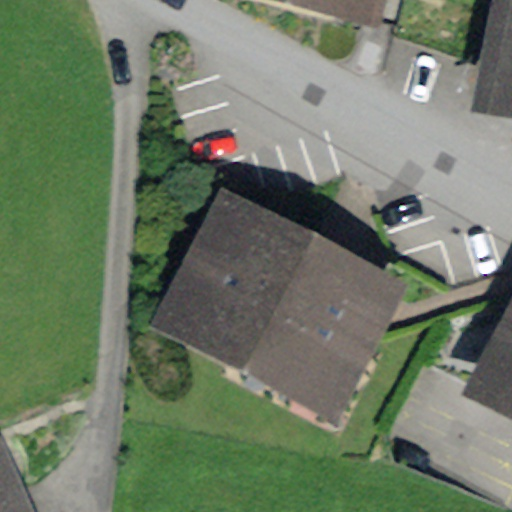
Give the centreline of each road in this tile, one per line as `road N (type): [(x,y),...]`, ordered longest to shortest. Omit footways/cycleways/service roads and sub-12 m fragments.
road 1 (track): [(111,511),(125,0)]
road 2 (unclassified): [(511,183),(167,0)]
